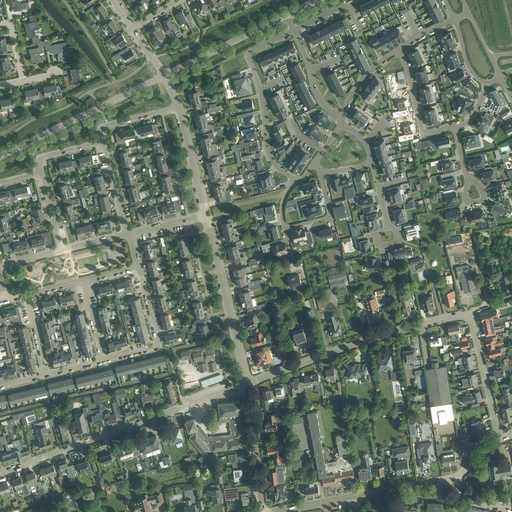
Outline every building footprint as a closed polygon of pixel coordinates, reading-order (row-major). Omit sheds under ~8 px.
[(29,8),(28,3),(28,2),(21,4),(20,3),(17,3),(16,0),(7,0),(9,5),(12,5),(14,11),(29,8)] [(143,0),(140,0),(138,2),(139,5),(134,8),(134,9),(135,11),(136,11),(137,13),(146,9),(143,3),(145,2),(143,0)] [(224,4),(223,2),(221,0),(207,0),(211,7),(215,5),(217,8),(224,4)] [(370,0),(365,3),(369,11),(374,9),(370,0)] [(370,0),(374,9),(379,6),(376,0),(370,0)] [(436,1),(428,5),(430,11),(438,7),(436,1)] [(210,13),(208,8),(205,4),(202,6),(201,3),(199,3),(197,4),(197,3),(192,5),(197,14),(200,12),(205,14),(206,15),(210,13)] [(365,3),(360,6),(364,14),(369,11),(365,3)] [(93,13),(95,14),(97,12),(101,19),(108,14),(106,11),(104,8),(101,4),(97,7),(95,4),(91,7),(89,8),(93,13)] [(438,7),(430,11),(433,16),(441,12),(438,7)] [(198,30),(197,27),(189,13),(186,14),(185,13),(184,14),(182,11),(175,15),(177,19),(178,18),(181,23),(184,22),(188,28),(190,27),(193,33),(198,30)] [(441,12),(433,16),(435,21),(443,17),(441,12)] [(33,43),(37,42),(40,41),(38,36),(35,37),(35,36),(36,36),(35,36),(35,34),(34,29),(38,28),(36,21),(35,14),(29,16),(30,22),(25,23),(26,27),(27,26),(27,29),(26,29),(28,38),(31,37),(33,43)] [(345,18),(340,20),(344,29),(349,26),(345,18)] [(111,34),(113,32),(117,29),(114,24),(114,23),(112,20),(108,22),(106,19),(100,23),(104,30),(107,28),(111,34)] [(168,34),(174,31),(177,37),(182,34),(179,28),(177,28),(174,22),(172,23),(169,19),(163,22),(165,26),(164,26),(168,34)] [(340,20),(335,23),(339,31),(344,29),(340,20)] [(335,23),(330,25),(334,34),(339,31),(335,23)] [(330,25),(325,28),(329,36),(334,34),(330,25)] [(401,25),(392,29),(393,30),(398,40),(403,38),(401,32),(404,31),(401,25)] [(158,31),(156,28),(155,29),(154,28),(152,29),(151,30),(152,31),(149,33),(154,40),(159,37),(160,40),(165,37),(161,29),(158,31)] [(325,28),(320,30),(324,39),(329,36),(325,28)] [(320,30),(314,33),(318,41),(324,39),(320,30)] [(393,30),(388,33),(393,43),(393,42),(394,43),(396,42),(395,42),(398,40),(393,30)] [(442,32),(436,35),(441,44),(452,38),(453,38),(450,32),(444,35),(442,32)] [(311,40),(308,41),(311,47),(315,46),(313,44),(318,41),(314,33),(309,36),(311,40)] [(388,33),(383,35),(383,36),(388,45),(393,43),(388,33)] [(116,43),(120,48),(123,46),(123,45),(127,42),(124,38),(122,34),(117,38),(115,35),(111,37),(108,39),(112,46),(116,43)] [(377,36),(369,41),(372,46),(375,45),(377,50),(380,49),(381,50),(382,49),(382,48),(383,48),(378,39),(377,36)] [(378,39),(383,48),(388,45),(383,36),(382,37),(378,39)] [(452,38),(441,44),(443,49),(441,50),(442,53),(443,53),(448,51),(447,48),(455,44),(455,42),(454,39),(453,39),(453,38),(452,38)] [(44,40),(45,46),(47,52),(51,51),(52,54),(59,52),(59,53),(58,54),(58,56),(57,56),(58,60),(64,59),(64,57),(63,57),(62,53),(68,52),(66,42),(50,45),(48,39),(44,40)] [(356,39),(346,44),(348,48),(358,43),(356,39)] [(44,40),(40,41),(37,42),(38,47),(29,49),(30,54),(32,64),(35,63),(36,63),(43,62),(42,56),(39,57),(39,53),(43,52),(42,47),(45,46),(44,40)] [(293,42),(287,45),(292,55),(297,52),(293,42)] [(358,43),(348,48),(351,53),(352,53),(352,52),(360,48),(358,43)] [(287,45),(281,48),(286,58),(288,57),(292,55),(287,45)] [(409,55),(408,55),(410,59),(411,59),(411,60),(423,54),(419,45),(413,48),(414,51),(408,54),(409,55)] [(281,48),(276,51),(280,60),(286,58),(281,48)] [(360,48),(352,52),(352,53),(354,57),(355,57),(355,56),(363,53),(360,48)] [(125,49),(111,57),(114,62),(114,61),(121,57),(121,58),(123,58),(126,57),(128,61),(135,57),(131,49),(127,52),(125,49)] [(276,51),(270,54),(274,62),(274,63),(279,61),(280,60),(276,51)] [(442,53),(440,54),(441,58),(444,57),(446,63),(458,58),(456,52),(450,54),(448,51),(443,53),(442,53)] [(270,53),(264,56),(268,65),(274,62),(270,54),(270,53)] [(363,53),(355,56),(355,57),(357,61),(365,57),(363,53)] [(1,64),(10,62),(9,56),(4,57),(4,54),(0,55),(0,61),(1,61),(1,64)] [(411,59),(411,60),(414,66),(420,63),(422,65),(427,63),(423,54),(411,60),(411,59)] [(264,56),(258,59),(263,68),(268,65),(264,56)] [(357,61),(355,62),(357,67),(367,62),(365,57),(357,61)] [(458,58),(446,63),(447,66),(449,72),(455,70),(454,67),(460,64),(458,58)] [(10,62),(1,64),(2,64),(0,64),(0,68),(2,76),(10,74),(9,69),(11,69),(10,62)] [(367,62),(357,67),(360,72),(370,67),(367,62)] [(72,69),(70,70),(73,81),(77,80),(81,79),(80,73),(88,71),(87,66),(86,66),(86,63),(82,63),(79,64),(77,65),(78,68),(72,69)] [(299,63),(291,67),(293,72),(301,68),(299,63)] [(422,71),(415,72),(416,77),(427,74),(426,67),(421,68),(422,71)] [(301,68),(293,72),(296,77),(303,73),(301,68)] [(455,71),(449,74),(454,83),(466,76),(466,75),(466,74),(464,71),(463,70),(457,74),(455,71)] [(335,72),(327,75),(330,80),(337,77),(335,72)] [(303,73),(296,77),(298,81),(298,82),(303,79),(306,78),(303,73)] [(242,90),(243,94),(251,92),(249,85),(247,85),(246,78),(243,78),(241,74),(233,78),(235,81),(236,81),(238,91),(242,90)] [(337,77),(330,80),(332,85),(340,81),(337,77)] [(373,79),(372,80),(372,81),(379,87),(380,88),(384,83),(376,77),(373,79)] [(298,81),(295,83),(298,88),(306,84),(303,79),(298,82),(298,81)] [(470,79),(464,86),(468,90),(470,88),(474,92),(479,87),(478,86),(476,84),(470,79)] [(340,81),(332,85),(334,90),(342,86),(340,81)] [(371,82),(369,85),(376,91),(379,87),(372,81),(371,82)] [(51,85),(49,85),(51,94),(55,94),(55,95),(56,98),(62,96),(61,94),(61,93),(60,88),(57,88),(56,86),(56,84),(55,84),(55,83),(50,84),(51,85)] [(426,88),(419,89),(420,92),(420,96),(433,92),(431,83),(425,84),(426,88)] [(306,84),(298,88),(300,93),(308,89),(306,84)] [(44,91),(41,92),(43,98),(48,97),(48,95),(51,94),(49,85),(43,87),(44,91)] [(190,93),(192,100),(200,98),(199,94),(204,93),(202,85),(196,87),(197,91),(190,93)] [(369,85),(365,89),(375,97),(378,93),(378,92),(376,91),(369,85)] [(342,86),(334,90),(337,95),(345,91),(342,86)] [(37,88),(31,90),(34,102),(43,99),(43,98),(41,92),(38,93),(37,88)] [(275,95),(270,98),(271,101),(271,103),(272,102),(272,103),(282,99),(284,98),(280,89),(274,92),(275,95)] [(308,89),(300,93),(303,97),(310,94),(308,89)] [(365,89),(362,94),(366,97),(364,100),(369,104),(375,97),(365,89)] [(492,101),(489,108),(496,111),(500,105),(499,103),(503,101),(501,97),(502,96),(500,92),(498,93),(497,89),(490,93),(492,97),(490,98),(492,101)] [(33,99),(34,102),(31,90),(25,91),(26,95),(23,96),(24,102),(30,101),(29,99),(33,99)] [(433,92),(420,96),(421,99),(422,102),(429,100),(429,104),(436,102),(434,97),(433,92)] [(460,93),(457,102),(469,107),(470,104),(471,101),(465,99),(466,96),(460,93)] [(310,94),(303,97),(305,102),(313,99),(310,94)] [(13,98),(6,99),(8,108),(9,110),(10,111),(12,111),(13,109),(12,109),(18,108),(17,101),(14,102),(13,98)] [(201,101),(200,98),(192,100),(193,107),(200,105),(201,108),(208,107),(206,100),(201,101)] [(5,109),(8,108),(6,99),(0,100),(1,105),(0,105),(0,111),(5,110),(5,109)] [(282,99),(272,103),(275,108),(284,104),(282,99)] [(313,99),(305,102),(307,107),(315,104),(313,99)] [(400,110),(392,112),(394,117),(408,114),(406,106),(409,105),(407,99),(398,101),(400,110)] [(254,108),(252,100),(240,103),(242,111),(254,108)] [(457,102),(453,111),(459,114),(460,111),(467,113),(468,110),(469,107),(457,102)] [(284,104),(275,108),(278,113),(287,109),(289,108),(286,103),(284,104)] [(424,112),(425,116),(426,117),(439,114),(436,104),(430,106),(431,109),(424,111),(424,112)] [(356,113),(352,118),(357,122),(364,111),(356,105),(352,110),(356,113)] [(287,109),(278,113),(280,119),(286,116),(287,119),(293,116),(291,113),(289,114),(287,109)] [(364,111),(357,122),(362,125),(366,120),(368,122),(372,116),(364,111)] [(320,112),(318,116),(329,124),(332,121),(326,117),(327,116),(324,113),(323,113),(322,112),(320,112)] [(476,125),(475,125),(476,126),(483,129),(483,130),(484,129),(483,129),(484,129),(484,130),(487,131),(490,125),(495,116),(486,112),(484,116),(482,115),(481,115),(479,119),(477,122),(478,122),(476,125)] [(195,116),(197,123),(211,120),(210,116),(206,116),(205,113),(195,116)] [(246,113),(239,115),(241,122),(244,122),(245,126),(256,124),(254,114),(246,116),(246,113)] [(426,117),(425,117),(427,123),(434,122),(434,125),(441,123),(439,114),(426,117)] [(318,116),(315,121),(320,125),(321,124),(327,128),(329,124),(318,116)] [(510,118),(503,123),(508,132),(511,129),(511,120),(511,121),(511,120),(510,118)] [(213,132),(222,130),(221,125),(213,127),(212,123),(208,124),(207,121),(211,120),(197,123),(199,131),(212,128),(213,132)] [(405,134),(398,136),(399,141),(404,140),(407,140),(414,138),(412,130),(415,129),(413,123),(403,125),(405,134)] [(151,124),(145,126),(147,133),(148,136),(148,137),(153,135),(153,134),(157,133),(154,124),(151,124)] [(311,127),(309,129),(321,137),(323,133),(318,129),(319,128),(313,124),(311,127)] [(148,136),(145,126),(139,127),(139,128),(136,128),(139,138),(148,136)] [(252,127),(241,130),(242,135),(246,134),(248,139),(257,137),(255,130),(253,130),(252,127)] [(134,139),(139,138),(136,128),(133,129),(127,130),(129,138),(134,137),(134,139)] [(280,129),(273,132),(277,141),(278,142),(283,139),(283,138),(281,134),(282,133),(280,129)] [(309,129),(306,134),(312,138),(313,136),(318,140),(321,137),(309,129)] [(124,139),(129,138),(127,130),(121,132),(119,131),(118,133),(118,132),(115,133),(117,143),(125,141),(124,139)] [(201,139),(203,147),(212,145),(210,139),(215,138),(213,132),(207,134),(208,137),(201,139)] [(468,136),(464,137),(466,146),(470,145),(470,144),(472,144),(473,144),(474,147),(481,145),(478,134),(475,135),(475,134),(471,135),(470,135),(468,136)] [(277,141),(274,143),(277,149),(287,144),(289,143),(286,137),(283,138),(283,139),(278,142),(277,141)] [(450,145),(449,137),(440,139),(440,137),(431,139),(432,145),(436,148),(441,147),(441,148),(443,148),(442,147),(443,147),(444,148),(445,147),(445,146),(450,145)] [(384,139),(374,142),(375,148),(385,145),(384,139)] [(152,142),(155,153),(166,150),(165,147),(162,148),(160,140),(152,142)] [(257,140),(244,143),(245,146),(248,146),(249,150),(249,151),(250,151),(251,151),(254,151),(254,150),(259,149),(257,140)] [(212,145),(203,147),(205,155),(212,153),(213,157),(223,154),(223,151),(221,150),(218,151),(216,143),(212,145)] [(385,145),(375,148),(376,151),(375,151),(376,153),(377,152),(377,153),(387,151),(389,150),(388,144),(385,145)] [(119,153),(121,159),(130,156),(128,157),(127,151),(129,150),(128,147),(117,150),(118,153),(119,153)] [(301,147),(297,152),(298,153),(306,158),(310,154),(301,147)] [(167,154),(166,150),(155,153),(158,164),(166,161),(164,154),(167,154)] [(387,151),(377,153),(378,159),(388,156),(387,153),(387,151)] [(241,156),(242,161),(249,159),(251,169),(255,168),(255,169),(262,167),(262,166),(263,166),(262,163),(261,163),(260,159),(257,160),(255,153),(241,156)] [(295,157),(303,163),(306,158),(298,153),(297,154),(295,157)] [(470,161),(469,161),(470,165),(471,165),(471,167),(475,166),(476,167),(484,165),(483,158),(485,157),(484,153),(477,155),(477,158),(470,160),(470,161)] [(91,154),(85,156),(87,164),(93,162),(94,164),(99,163),(97,155),(91,156),(91,154)] [(223,154),(213,157),(214,160),(207,162),(209,170),(219,167),(218,163),(221,162),(220,159),(223,158),(224,157),(223,154)] [(378,159),(378,161),(379,161),(380,164),(381,164),(392,161),(390,155),(388,156),(378,159)] [(79,159),(75,160),(77,167),(77,169),(79,168),(84,167),(84,165),(87,164),(85,156),(79,157),(79,159)] [(133,165),(130,156),(121,159),(122,162),(121,163),(122,168),(133,165)] [(293,156),(290,161),(300,168),(304,163),(303,163),(295,157),(293,156)] [(448,158),(438,160),(439,165),(441,171),(442,171),(449,169),(450,170),(454,169),(453,163),(452,163),(452,161),(449,161),(448,158)] [(77,167),(75,160),(71,161),(71,159),(65,161),(67,169),(73,167),(73,168),(77,167)] [(67,169),(65,161),(58,162),(59,164),(55,165),(57,173),(61,172),(63,172),(64,174),(68,173),(67,169)] [(158,164),(160,174),(171,171),(170,168),(167,169),(166,161),(158,164)] [(290,161),(286,165),(296,173),(300,168),(290,161)] [(392,161),(381,164),(383,169),(394,166),(392,161)] [(133,168),(133,165),(122,168),(123,171),(124,171),(125,177),(133,175),(131,169),(133,168)] [(383,170),(382,170),(383,172),(384,175),(395,172),(394,166),(383,169),(383,170)] [(481,172),(480,172),(481,173),(482,178),(482,180),(483,180),(495,177),(495,178),(495,177),(494,171),(498,170),(497,166),(491,167),(491,168),(491,170),(485,171),(482,172),(481,172)] [(220,171),(219,167),(209,170),(211,178),(216,176),(217,180),(225,178),(223,171),(220,171)] [(94,177),(96,183),(104,181),(102,175),(101,175),(100,171),(98,171),(92,173),(93,177),(94,177)] [(172,175),(171,171),(160,174),(163,184),(171,182),(169,175),(172,175)] [(258,176),(257,177),(258,183),(273,179),(272,175),(271,176),(270,173),(264,175),(263,171),(257,173),(258,176)] [(354,177),(358,192),(365,191),(362,182),(370,181),(367,171),(356,174),(357,177),(354,177)] [(450,172),(441,174),(442,180),(443,180),(445,187),(452,186),(457,185),(456,180),(455,177),(452,178),(450,172)] [(126,183),(126,186),(137,183),(136,180),(134,181),(133,175),(125,177),(126,183)] [(339,178),(331,179),(334,190),(341,188),(341,187),(350,185),(348,178),(341,180),(340,181),(339,178)] [(60,192),(71,189),(70,185),(67,186),(67,184),(67,183),(66,179),(59,181),(60,185),(58,186),(60,192)] [(213,186),(215,193),(223,191),(222,187),(228,186),(227,179),(220,181),(221,185),(213,186)] [(273,179),(258,183),(260,188),(261,188),(262,192),(268,190),(267,187),(273,185),(273,183),(274,182),(273,179)] [(104,181),(96,183),(97,188),(98,193),(95,193),(95,194),(105,191),(104,187),(105,187),(104,181)] [(316,181),(302,184),(305,193),(318,189),(316,181)] [(141,182),(137,183),(126,186),(128,191),(129,191),(129,194),(139,192),(138,186),(142,185),(141,182)] [(173,190),(171,182),(163,184),(165,195),(176,192),(176,189),(173,190)] [(505,198),(501,184),(493,186),(496,200),(505,198)] [(389,197),(389,198),(401,195),(399,189),(401,189),(400,185),(394,187),(395,190),(389,191),(389,194),(388,194),(389,197)] [(20,188),(23,199),(23,198),(31,195),(29,186),(26,187),(26,186),(20,188)] [(352,187),(349,187),(350,193),(345,194),(346,198),(355,196),(352,187)] [(14,190),(11,190),(13,200),(18,199),(18,200),(23,199),(20,188),(14,189),(14,190)] [(72,195),(71,189),(60,192),(61,198),(63,198),(64,202),(71,200),(70,195),(72,195)] [(452,189),(443,191),(444,196),(446,196),(447,204),(457,202),(456,197),(457,197),(456,193),(453,194),(452,189)] [(8,191),(2,192),(5,202),(11,201),(11,202),(14,201),(13,200),(11,190),(8,191)] [(101,203),(109,201),(107,195),(106,195),(105,191),(95,194),(96,198),(94,198),(95,205),(101,203)] [(224,195),(223,191),(215,193),(217,200),(224,198),(225,202),(232,200),(230,193),(224,195)] [(141,201),(139,192),(129,194),(130,198),(129,198),(131,203),(138,202),(140,201),(141,201)] [(364,194),(358,196),(360,206),(373,203),(373,202),(374,202),(373,197),(372,198),(372,196),(365,198),(364,194)] [(404,194),(401,195),(389,198),(390,201),(391,201),(392,203),(398,202),(398,204),(405,203),(404,200),(405,200),(404,194)] [(65,212),(73,210),(72,204),(79,203),(78,198),(71,200),(64,202),(65,206),(63,206),(65,212)] [(173,203),(167,205),(169,212),(173,212),(182,210),(181,209),(180,206),(180,205),(179,200),(173,201),(173,203)] [(109,201),(101,203),(103,209),(102,209),(103,214),(110,212),(109,208),(110,207),(109,201)] [(301,205),(303,213),(307,212),(308,217),(310,217),(315,216),(315,214),(317,214),(317,215),(321,214),(321,213),(322,212),(322,211),(323,211),(322,207),(320,207),(320,205),(316,206),(316,205),(315,205),(314,202),(301,205)] [(491,209),(490,212),(493,214),(492,216),(497,219),(500,213),(505,215),(507,212),(510,214),(511,210),(511,209),(508,208),(508,209),(495,202),(494,204),(493,204),(493,203),(491,208),(492,209),(491,209)] [(343,205),(333,207),(337,221),(340,220),(339,216),(346,214),(346,216),(351,215),(348,203),(343,204),(343,205)] [(35,215),(43,213),(41,208),(42,207),(41,204),(28,208),(29,210),(34,209),(35,215)] [(163,214),(169,212),(167,205),(162,206),(161,204),(158,205),(161,216),(164,215),(163,214)] [(158,216),(161,216),(158,205),(155,206),(156,208),(150,209),(152,217),(158,215),(158,216)] [(275,214),(274,210),(273,210),(272,205),(273,205),(255,209),(255,210),(253,210),(254,214),(256,214),(256,215),(265,213),(267,221),(266,221),(276,219),(274,215),(275,214)] [(371,206),(363,208),(367,220),(369,220),(371,229),(372,228),(373,229),(379,228),(378,227),(380,226),(379,222),(380,222),(378,217),(377,213),(373,213),(371,206)] [(152,217),(150,209),(149,207),(140,209),(141,212),(137,213),(139,221),(146,219),(146,218),(152,217)] [(402,208),(394,210),(395,215),(394,215),(395,218),(396,218),(397,222),(404,221),(402,208)] [(446,215),(446,217),(447,220),(450,220),(458,218),(458,216),(460,216),(461,216),(460,208),(446,211),(447,215),(446,215)] [(73,210),(65,212),(66,218),(68,218),(69,222),(78,220),(76,215),(75,216),(73,210)] [(483,211),(469,214),(470,217),(470,219),(471,222),(474,221),(475,221),(477,220),(479,220),(480,220),(481,219),(482,223),(482,225),(483,226),(484,226),(486,226),(487,225),(485,218),(485,216),(484,214),(483,215),(483,212),(483,211)] [(0,224),(7,222),(5,217),(10,216),(9,212),(0,214),(0,224)] [(43,213),(35,215),(37,221),(32,222),(33,225),(46,222),(45,219),(44,219),(43,213)] [(222,223),(224,231),(234,229),(233,225),(233,223),(232,224),(232,221),(235,220),(234,217),(225,219),(225,222),(222,223)] [(109,220),(103,221),(105,230),(111,228),(110,227),(115,226),(113,219),(109,220)] [(97,222),(92,224),(94,231),(98,230),(99,231),(105,230),(103,221),(97,223),(97,222)] [(354,221),(349,222),(353,236),(357,235),(356,228),(354,221)] [(7,222),(0,224),(0,228),(0,230),(0,232),(0,234),(11,231),(10,228),(8,228),(7,222)] [(419,223),(404,226),(404,227),(405,230),(406,231),(405,232),(407,240),(412,239),(411,235),(419,233),(418,229),(420,229),(419,223)] [(82,226),(84,235),(91,233),(90,232),(94,231),(92,224),(89,225),(82,226)] [(78,236),(84,235),(82,226),(77,228),(72,229),(74,236),(78,235),(78,236)] [(279,238),(276,226),(268,228),(271,240),(279,238)] [(334,242),(338,241),(336,231),(332,232),(331,228),(320,230),(322,238),(332,236),(334,242)] [(234,232),(234,229),(224,231),(226,239),(229,238),(230,241),(239,239),(238,235),(236,236),(235,233),(235,232),(234,232)] [(313,243),(310,232),(305,233),(304,229),(301,230),(301,229),(295,230),(296,231),(292,232),(294,236),(292,236),(295,248),(295,246),(300,245),(299,240),(306,238),(307,243),(313,242),(313,243)] [(37,237),(39,245),(45,243),(45,244),(52,243),(49,232),(43,234),(43,236),(37,237)] [(176,237),(178,247),(186,245),(185,238),(188,237),(187,234),(176,237)] [(364,235),(354,237),(356,245),(361,244),(362,248),(361,248),(363,253),(372,251),(372,250),(373,250),(372,246),(371,246),(371,245),(370,246),(368,239),(365,240),(364,235)] [(33,246),(39,245),(37,237),(31,238),(31,236),(28,237),(31,248),(33,247),(33,246)] [(26,240),(19,241),(21,249),(27,248),(27,249),(31,248),(28,237),(25,238),(26,240)] [(486,237),(477,240),(479,246),(488,243),(486,237)] [(9,242),(7,243),(9,253),(12,252),(16,252),(15,251),(18,250),(21,249),(19,241),(19,239),(13,240),(13,238),(9,239),(10,242),(9,242)] [(143,245),(145,251),(152,249),(151,243),(153,242),(152,239),(141,242),(142,245),(143,245)] [(228,247),(230,254),(239,252),(238,247),(242,246),(241,240),(234,242),(234,245),(228,247)] [(268,251),(267,247),(270,246),(269,243),(261,245),(263,252),(268,251)] [(279,244),(272,246),(273,250),(276,249),(277,255),(285,253),(285,252),(287,251),(285,244),(280,245),(279,244)] [(188,252),(186,245),(178,247),(181,258),(192,255),(191,252),(188,252)] [(405,246),(393,249),(394,253),(396,258),(412,254),(411,248),(405,250),(405,249),(405,246)] [(152,249),(145,251),(145,254),(146,257),(145,257),(146,260),(157,257),(154,248),(152,249)] [(241,257),(239,252),(230,254),(232,262),(238,260),(239,264),(246,262),(244,256),(241,257)] [(193,258),(192,255),(181,258),(184,268),(192,266),(190,259),(193,258)] [(161,257),(160,256),(157,257),(146,260),(147,263),(148,263),(149,268),(157,266),(159,266),(158,260),(160,259),(159,258),(161,257)] [(366,264),(365,264),(366,265),(367,265),(367,268),(373,268),(373,270),(380,270),(380,259),(376,259),(376,258),(369,258),(369,260),(366,260),(366,264)] [(468,265),(456,267),(458,274),(459,281),(462,280),(464,288),(467,288),(468,294),(480,292),(479,285),(476,285),(472,267),(469,268),(468,265)] [(149,275),(150,278),(164,274),(163,271),(158,272),(157,266),(149,268),(151,274),(149,275)] [(184,268),(186,279),(197,276),(196,273),(193,273),(192,266),(184,268)] [(349,284),(344,266),(327,270),(331,288),(349,284)] [(234,270),(236,278),(246,275),(245,271),(248,270),(247,267),(234,270)] [(425,271),(418,272),(419,280),(426,279),(425,271)] [(511,288),(511,285),(511,284),(510,277),(511,277),(510,272),(499,274),(503,291),(511,288)] [(152,280),(153,286),(161,284),(159,278),(166,277),(165,274),(164,274),(150,278),(151,280),(152,280)] [(247,279),(246,275),(236,278),(238,285),(251,282),(250,279),(247,279)] [(299,275),(288,278),(290,287),(301,285),(299,275)] [(488,289),(495,288),(492,275),(486,277),(488,289)] [(186,279),(189,289),(197,287),(195,280),(198,279),(197,276),(186,279)] [(125,281),(122,282),(124,289),(125,291),(125,293),(131,291),(131,293),(134,292),(134,290),(133,288),(133,285),(132,283),(131,280),(131,279),(128,279),(128,280),(125,281)] [(116,282),(113,283),(116,294),(117,298),(118,302),(120,301),(118,296),(119,296),(125,294),(125,293),(125,291),(124,289),(122,282),(119,283),(116,283),(116,282)] [(113,294),(116,294),(113,283),(110,284),(110,285),(104,286),(106,294),(112,292),(113,294)] [(162,290),(161,284),(153,286),(155,292),(154,292),(155,295),(165,293),(165,290),(162,290)] [(100,295),(106,294),(104,286),(98,288),(98,287),(95,287),(98,298),(101,297),(100,295)] [(199,294),(197,287),(189,289),(192,300),(203,297),(202,294),(199,294)] [(240,293),(242,301),(251,298),(249,291),(240,293)] [(444,293),(446,301),(447,306),(454,305),(452,297),(455,296),(454,291),(444,293)] [(416,316),(415,311),(415,309),(411,310),(410,305),(412,304),(409,292),(399,295),(401,302),(398,303),(400,311),(403,310),(404,313),(402,313),(403,319),(416,316)] [(66,296),(68,304),(74,302),(74,304),(77,303),(74,293),(71,293),(72,294),(66,296)] [(156,298),(158,304),(165,302),(164,296),(166,295),(165,293),(155,295),(155,298),(156,298)] [(432,295),(421,298),(422,302),(423,304),(424,311),(428,311),(430,310),(434,309),(432,302),(433,302),(432,295)] [(67,304),(68,304),(66,296),(60,297),(59,296),(57,297),(59,308),(68,306),(67,304)] [(57,309),(59,308),(57,297),(54,298),(54,299),(48,300),(50,308),(56,306),(57,309)] [(192,300),(194,310),(202,308),(200,301),(203,300),(203,297),(192,300)] [(131,303),(132,306),(140,304),(139,298),(126,301),(127,304),(131,303)] [(253,306),(251,298),(242,301),(244,309),(253,306)] [(325,298),(316,300),(319,312),(328,309),(325,298)] [(381,321),(380,316),(378,308),(377,308),(375,298),(366,300),(369,311),(370,310),(371,314),(368,314),(370,324),(381,321)] [(50,308),(48,300),(42,302),(42,301),(39,301),(41,312),(50,310),(50,308)] [(168,301),(165,302),(158,304),(159,310),(158,310),(159,313),(170,310),(168,301)] [(132,306),(133,312),(142,310),(140,304),(132,306)] [(498,319),(500,319),(496,308),(500,307),(499,304),(491,306),(492,309),(479,313),(482,323),(483,322),(498,318),(498,319)] [(97,308),(99,314),(107,312),(111,311),(110,309),(106,310),(106,306),(97,308)] [(15,308),(9,310),(11,317),(17,316),(18,321),(22,321),(18,307),(15,307),(15,308)] [(204,315),(202,308),(194,310),(197,321),(194,322),(194,323),(199,322),(198,320),(208,318),(207,315),(204,315)] [(306,311),(309,320),(314,318),(311,309),(306,311)] [(11,317),(9,310),(3,311),(3,310),(0,311),(3,322),(6,321),(5,319),(11,317)] [(135,318),(143,316),(142,310),(133,312),(135,318)] [(171,313),(170,310),(159,313),(160,316),(161,316),(162,321),(170,320),(168,314),(171,313)] [(253,328),(257,327),(256,326),(258,326),(256,321),(259,321),(256,311),(250,313),(251,318),(246,319),(248,328),(252,327),(253,328)] [(75,317),(76,321),(84,319),(83,312),(72,315),(72,318),(75,317)] [(100,320),(109,318),(107,312),(99,314),(100,320)] [(343,317),(342,313),(342,312),(327,316),(330,327),(329,327),(332,336),(342,333),(338,319),(343,317)] [(136,324),(145,322),(143,316),(135,318),(136,324)] [(507,317),(500,319),(498,319),(498,318),(483,322),(484,327),(494,325),(493,322),(498,321),(499,322),(508,319),(507,317)] [(100,320),(102,326),(110,324),(114,323),(113,321),(109,322),(109,318),(100,320)] [(84,319),(76,321),(73,321),(74,327),(77,326),(86,324),(84,319)] [(173,328),(173,331),(181,329),(180,327),(178,328),(178,327),(176,327),(176,324),(173,325),(172,319),(170,320),(162,321),(163,325),(162,325),(164,331),(173,328)] [(305,334),(310,333),(306,321),(301,322),(303,328),(292,331),(295,343),(301,341),(300,340),(307,338),(305,334)] [(484,327),(485,331),(509,326),(508,321),(505,322),(505,324),(494,327),(494,325),(484,327)] [(138,330),(146,328),(145,322),(136,324),(138,330)] [(199,322),(194,323),(188,325),(189,326),(192,325),(193,331),(199,330),(201,334),(208,332),(206,324),(200,326),(199,322)] [(112,330),(110,324),(102,326),(103,332),(112,330)] [(19,330),(20,334),(28,332),(26,326),(23,327),(23,325),(15,327),(15,331),(19,330)] [(456,339),(453,325),(447,326),(449,334),(452,334),(453,340),(456,339)] [(509,326),(485,331),(486,336),(496,333),(495,332),(504,330),(503,328),(509,326)] [(139,336),(148,334),(146,328),(138,330),(139,336)] [(170,334),(165,335),(167,343),(168,343),(169,345),(170,344),(170,347),(172,346),(174,346),(174,343),(177,343),(175,334),(177,334),(183,332),(182,328),(181,329),(173,331),(172,331),(172,334),(170,334)] [(255,331),(256,337),(251,339),(253,345),(265,342),(269,341),(268,335),(265,335),(263,329),(255,331)] [(29,338),(28,332),(20,334),(21,340),(29,338)] [(44,334),(45,340),(53,339),(53,338),(56,338),(54,332),(52,333),(44,334)] [(148,334),(139,336),(136,337),(137,339),(140,338),(141,342),(149,340),(148,334)] [(442,345),(441,337),(438,338),(437,334),(428,335),(430,344),(434,343),(434,345),(435,346),(442,345)] [(120,340),(122,349),(128,347),(125,336),(119,338),(120,340)] [(503,340),(499,341),(497,342),(495,337),(486,339),(487,344),(488,349),(491,348),(490,349),(491,349),(495,348),(495,345),(503,343),(503,340)] [(116,350),(122,349),(120,340),(114,342),(116,350)] [(455,344),(454,344),(455,348),(461,346),(461,348),(469,346),(468,341),(466,341),(466,340),(462,341),(455,342),(455,344)] [(110,352),(116,350),(114,342),(108,343),(110,352)] [(284,342),(277,344),(279,349),(279,352),(286,351),(284,342)] [(207,345),(180,352),(182,360),(190,358),(190,357),(191,356),(192,361),(195,361),(196,363),(198,362),(198,363),(197,364),(199,372),(208,370),(207,369),(209,369),(209,371),(217,369),(215,361),(214,361),(214,357),(212,349),(208,350),(207,345)] [(91,348),(83,350),(81,351),(82,357),(93,354),(91,348)] [(423,365),(423,362),(422,357),(416,358),(415,349),(411,350),(411,349),(410,348),(409,349),(408,349),(408,350),(403,351),(405,362),(412,361),(413,367),(423,365)] [(490,357),(493,356),(493,357),(494,358),(495,358),(497,358),(497,357),(498,356),(498,355),(501,354),(500,348),(489,351),(490,357)] [(272,362),(271,357),(269,349),(258,352),(258,354),(255,355),(257,365),(265,363),(265,364),(265,363),(272,362)] [(32,350),(24,352),(21,353),(22,359),(26,358),(34,356),(32,350)] [(54,366),(60,364),(58,356),(57,353),(54,354),(55,357),(52,358),(54,366)] [(157,356),(159,364),(165,363),(164,355),(157,356)] [(383,356),(376,357),(377,362),(378,369),(383,367),(383,365),(386,365),(386,366),(390,367),(392,381),(394,380),(393,372),(392,367),(391,360),(390,355),(384,356),(385,357),(383,357),(383,356)] [(458,359),(459,364),(473,361),(471,355),(463,357),(458,359)] [(157,356),(151,358),(153,366),(159,364),(157,356)] [(147,367),(153,366),(151,358),(145,359),(147,367)] [(430,405),(452,402),(446,362),(441,363),(442,366),(439,367),(438,361),(437,362),(437,358),(431,359),(432,368),(426,369),(430,405)] [(145,359),(139,361),(141,369),(147,367),(145,359)] [(135,370),(141,369),(139,361),(133,363),(135,370)] [(474,367),(473,361),(459,364),(460,368),(461,370),(466,369),(469,368),(470,368),(474,367)] [(35,362),(27,364),(25,364),(25,367),(28,366),(29,370),(37,368),(35,362)] [(133,363),(127,364),(129,372),(135,370),(133,363)] [(11,368),(7,369),(9,377),(15,375),(13,364),(10,365),(11,368)] [(127,364),(121,366),(123,373),(129,372),(127,364)] [(370,381),(368,369),(367,364),(360,365),(360,364),(346,366),(348,378),(361,376),(362,382),(370,381)] [(498,370),(494,371),(495,377),(497,377),(498,379),(502,378),(502,377),(505,376),(505,375),(504,370),(505,369),(505,365),(497,367),(498,370)] [(117,375),(123,373),(121,366),(115,367),(117,375)] [(9,377),(7,369),(1,370),(3,378),(9,377)] [(112,369),(106,370),(108,379),(114,377),(112,369)] [(335,377),(334,374),(334,369),(330,370),(330,369),(326,370),(327,378),(332,377),(333,381),(335,381),(335,377)] [(108,379),(106,370),(100,372),(102,380),(108,379)] [(96,382),(102,380),(100,372),(94,373),(96,382)] [(96,382),(94,373),(88,375),(90,383),(96,382)] [(462,378),(463,382),(476,379),(475,373),(470,374),(467,375),(468,377),(462,378)] [(222,374),(202,381),(204,387),(224,379),(222,374)] [(318,374),(305,376),(306,381),(306,384),(315,383),(319,382),(319,379),(318,374)] [(84,385),(90,383),(88,375),(82,376),(84,385)] [(78,386),(84,385),(82,376),(76,378),(78,386)] [(66,379),(68,388),(74,386),(72,378),(66,379)] [(303,390),(303,386),(302,381),(299,382),(298,378),(295,379),(295,381),(289,382),(289,384),(289,385),(291,397),(296,396),(295,391),(303,390)] [(66,379),(60,381),(62,389),(68,388),(66,379)] [(170,393),(174,391),(171,381),(170,379),(166,381),(166,382),(164,383),(164,381),(161,381),(161,380),(156,382),(157,387),(162,385),(162,388),(160,388),(159,389),(161,393),(161,394),(164,393),(169,391),(170,393)] [(478,385),(476,379),(463,382),(464,386),(459,387),(459,389),(457,389),(457,392),(468,390),(466,385),(469,385),(470,387),(478,385)] [(56,391),(62,389),(60,381),(54,382),(56,391)] [(50,392),(56,391),(54,382),(48,384),(50,392)] [(511,414),(511,411),(511,410),(511,387),(511,382),(501,385),(502,389),(504,389),(509,407),(502,409),(505,421),(511,419),(511,414)] [(288,392),(287,388),(286,383),(279,384),(280,384),(280,386),(275,387),(277,398),(278,398),(279,397),(280,396),(281,396),(281,395),(285,394),(285,393),(288,392)] [(44,386),(38,387),(40,395),(46,394),(44,386)] [(34,397),(40,395),(38,387),(32,389),(34,397)] [(116,399),(127,396),(124,388),(114,390),(116,399)] [(32,389),(26,390),(28,398),(34,397),(32,389)] [(273,398),(273,395),(272,390),(269,390),(269,389),(263,390),(264,395),(261,395),(264,409),(269,409),(267,399),(273,398)] [(28,398),(26,390),(20,392),(22,400),(28,398)] [(164,393),(161,394),(162,395),(163,396),(165,395),(167,403),(177,400),(174,391),(170,393),(169,391),(164,393)] [(462,397),(464,404),(481,399),(479,391),(468,394),(469,396),(462,397)] [(16,401),(22,400),(20,392),(14,393),(16,401)] [(10,403),(16,401),(14,393),(8,395),(10,403)] [(89,406),(86,407),(88,412),(87,412),(88,415),(88,416),(91,415),(93,422),(92,422),(92,423),(93,423),(99,422),(100,426),(103,425),(101,416),(104,416),(103,413),(103,411),(99,393),(93,394),(95,405),(97,404),(98,404),(99,409),(90,411),(89,406)] [(133,405),(130,406),(133,415),(140,413),(137,407),(135,401),(132,402),(133,405)] [(188,437),(203,455),(198,459),(202,464),(217,458),(216,450),(226,449),(228,449),(243,447),(242,439),(241,439),(241,437),(243,437),(242,428),(241,428),(240,414),(241,414),(239,401),(218,403),(219,416),(220,423),(229,422),(230,434),(220,435),(220,436),(215,436),(212,436),(212,437),(210,437),(210,436),(208,436),(208,435),(201,427),(200,428),(199,427),(197,427),(194,418),(184,421),(188,431),(189,432),(191,435),(188,437)] [(452,402),(430,405),(431,411),(433,422),(440,421),(441,423),(448,422),(447,420),(454,419),(453,408),(452,402)] [(133,415),(130,406),(126,408),(125,407),(123,408),(124,411),(126,417),(133,415)] [(355,482),(352,469),(350,453),(349,453),(346,433),(336,435),(339,452),(337,453),(336,452),(335,455),(337,456),(338,461),(325,463),(321,439),(320,439),(320,436),(321,436),(321,433),(321,432),(320,432),(319,426),(320,425),(319,425),(318,419),(319,418),(318,417),(317,412),(318,411),(317,410),(308,412),(319,473),(319,478),(322,477),(324,488),(329,487),(329,489),(337,488),(337,487),(351,485),(350,483),(355,482)] [(88,431),(87,426),(83,411),(73,414),(78,433),(88,431)] [(109,411),(103,413),(104,416),(105,419),(108,419),(109,422),(116,421),(114,414),(110,415),(109,411)] [(272,430),(276,430),(275,429),(277,428),(276,421),(281,421),(280,413),(275,414),(269,415),(269,422),(265,422),(266,430),(272,429),(272,430)] [(300,417),(292,418),(288,419),(289,425),(303,423),(302,417),(300,417)] [(42,436),(45,447),(51,445),(49,439),(46,427),(54,425),(52,418),(45,420),(38,423),(39,427),(43,426),(45,435),(42,436)] [(7,421),(8,424),(9,428),(11,428),(11,429),(15,428),(13,420),(13,419),(9,420),(9,421),(7,421)] [(62,419),(58,420),(54,421),(58,436),(59,441),(67,439),(62,419)] [(479,421),(471,424),(477,439),(486,436),(479,421)] [(39,427),(38,423),(34,424),(35,428),(38,442),(40,448),(45,447),(42,436),(45,435),(43,426),(39,427)] [(170,433),(163,436),(166,443),(173,441),(174,444),(183,441),(178,428),(170,431),(170,433)] [(4,464),(10,462),(9,456),(11,455),(9,449),(7,445),(4,435),(0,436),(0,440),(1,444),(4,443),(7,453),(1,455),(4,464)] [(152,451),(153,451),(160,448),(158,444),(159,444),(155,435),(151,437),(151,436),(147,437),(152,451)] [(146,437),(146,436),(142,438),(142,439),(138,440),(142,451),(145,450),(146,453),(152,451),(147,437),(146,437)] [(472,450),(470,446),(467,437),(466,437),(466,436),(462,438),(462,439),(459,441),(464,454),(472,450)] [(18,440),(12,441),(14,448),(14,450),(17,460),(22,458),(20,450),(21,450),(20,446),(19,442),(18,440)] [(279,463),(279,466),(282,466),(283,465),(283,463),(290,462),(290,457),(282,458),(282,456),(279,456),(278,449),(282,449),(282,447),(287,446),(286,440),(276,441),(276,442),(276,445),(268,446),(268,453),(272,452),(273,453),(274,453),(275,459),(272,459),(273,464),(279,463)] [(21,442),(19,442),(20,446),(21,450),(20,450),(22,458),(30,456),(28,449),(23,451),(22,445),(21,442)] [(434,456),(434,455),(432,442),(419,444),(419,449),(423,448),(424,456),(419,457),(421,468),(423,468),(425,468),(425,467),(426,467),(425,462),(430,461),(434,460),(434,456)] [(130,447),(125,448),(125,446),(119,448),(120,450),(118,451),(119,454),(119,455),(120,457),(121,457),(122,460),(127,459),(125,456),(132,453),(132,452),(137,450),(134,451),(133,447),(130,447)] [(409,471),(407,458),(410,457),(409,454),(410,454),(409,446),(392,449),(393,457),(397,456),(398,461),(395,462),(397,473),(409,471)] [(11,447),(8,448),(9,449),(11,455),(9,456),(10,462),(17,460),(14,450),(14,448),(14,447),(12,447),(11,447)] [(116,457),(113,450),(106,453),(106,454),(100,456),(102,462),(113,459),(112,458),(116,457)] [(442,450),(437,451),(438,458),(443,457),(444,464),(456,463),(455,453),(443,454),(442,450)] [(358,468),(360,475),(360,480),(372,477),(369,460),(369,461),(368,453),(363,454),(364,461),(365,467),(358,468)] [(231,458),(232,469),(241,468),(241,460),(245,459),(244,454),(236,456),(235,457),(235,454),(227,455),(227,458),(231,458)] [(61,470),(62,472),(66,471),(69,470),(72,478),(78,475),(73,465),(68,467),(66,460),(58,463),(61,470)] [(80,461),(80,462),(76,464),(77,466),(76,467),(77,470),(78,470),(79,472),(90,468),(91,467),(92,471),(96,470),(93,460),(89,461),(89,462),(88,462),(87,460),(83,461),(83,460),(80,461)] [(511,474),(510,463),(498,465),(498,464),(489,465),(492,485),(498,484),(497,478),(500,477),(500,476),(511,474)] [(46,467),(49,475),(52,473),(53,477),(56,476),(53,465),(46,467)] [(276,470),(270,471),(271,483),(278,483),(278,482),(279,482),(279,483),(284,483),(284,481),(284,482),(284,478),(283,478),(282,472),(283,472),(283,469),(282,466),(279,466),(275,466),(276,470)] [(45,476),(49,475),(46,467),(39,470),(43,480),(46,479),(45,476)] [(242,476),(241,468),(232,469),(233,480),(234,480),(234,481),(238,481),(237,480),(240,480),(240,476),(242,476)] [(30,489),(30,490),(37,488),(36,485),(37,485),(39,488),(37,489),(39,494),(44,492),(41,483),(40,481),(37,482),(34,472),(26,475),(28,482),(27,482),(30,489)] [(13,480),(12,481),(13,484),(14,484),(14,485),(15,487),(16,490),(21,488),(23,496),(30,494),(28,489),(26,483),(23,484),(22,482),(20,477),(16,478),(13,479),(13,480),(12,480),(13,480)] [(320,494),(317,481),(311,482),(312,486),(305,487),(307,496),(320,494)] [(15,496),(12,489),(11,484),(8,485),(6,482),(0,484),(0,489),(1,493),(5,491),(7,496),(11,494),(12,497),(15,496)] [(226,485),(223,485),(223,488),(224,492),(224,495),(225,497),(225,500),(233,498),(241,497),(242,505),(249,503),(249,497),(249,496),(248,485),(247,482),(240,483),(231,484),(232,487),(226,488),(226,485)] [(206,495),(212,495),(213,502),(221,500),(219,488),(218,484),(210,485),(211,489),(206,490),(206,495)] [(286,496),(285,496),(284,488),(281,489),(281,488),(277,489),(277,491),(272,491),(274,502),(286,500),(286,496)] [(64,495),(70,508),(80,504),(74,491),(64,495)] [(161,501),(160,496),(160,494),(147,497),(146,494),(144,494),(145,496),(139,497),(139,501),(130,503),(131,506),(132,511),(141,509),(142,511),(149,510),(147,502),(156,500),(156,502),(161,501)] [(195,511),(195,508),(194,504),(192,505),(191,499),(185,500),(186,506),(184,506),(184,510),(181,511),(195,511)] [(435,511),(436,503),(428,503),(428,511),(427,511),(426,511),(435,511)] [(443,503),(436,503),(435,511),(444,511),(445,508),(443,508),(443,503)]
